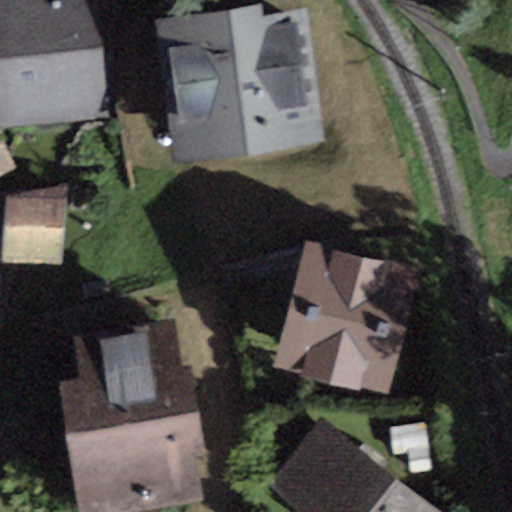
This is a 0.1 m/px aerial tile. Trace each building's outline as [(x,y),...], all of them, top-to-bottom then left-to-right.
[(5,0),(13,102),(73,98),(74,110),(111,106),(107,0),(5,0)] [(189,137),(308,122),(293,18),(254,24),(255,32),(216,37),(213,16),(174,21),(189,137)] [(0,240),(14,242),(13,247),(53,251),(60,185),(0,192),(0,240)] [(355,357),(375,362),(397,277),(321,258),(299,343),(317,348),(312,366),(350,376),(355,357)] [(100,374),(79,377),(97,499),(191,485),(183,427),(192,426),(188,393),(178,395),(167,324),(94,334),(100,374)] [(432,511),(323,427),(285,476),(330,511),(432,511)]
